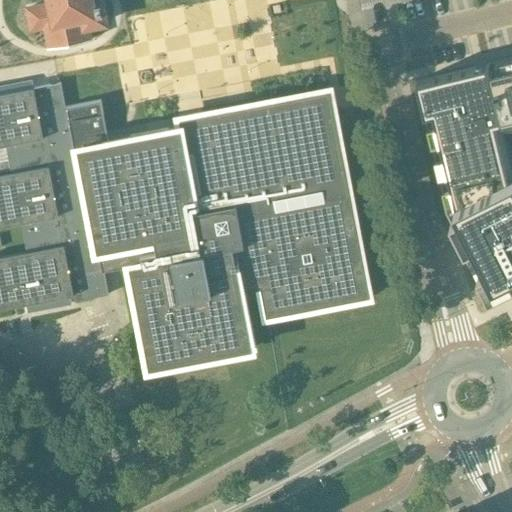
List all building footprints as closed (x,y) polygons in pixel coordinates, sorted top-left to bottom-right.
[(46,0),(47,0),(29,3),(33,26),(47,24),(51,47),(90,39),(87,25),(106,22),(102,0),(93,2),(92,0),(46,0)] [(171,0),(174,19),(242,7),(246,25),(275,20),(271,0),(171,0)] [(511,57),(489,63),(417,81),(448,207),(462,237),(455,241),(487,304),(494,301),(511,291),(511,57)] [(165,130),(109,141),(101,99),(65,106),(61,82),(0,93),(0,144),(8,143),(11,158),(0,159),(0,224),(22,220),(28,251),(0,256),(0,307),(73,293),(74,300),(109,294),(104,271),(130,266),(150,367),(253,347),(242,290),(261,286),(267,315),(370,296),(350,192),(338,195),(322,113),(184,139),(181,127),(165,130)] [(227,453),(243,453),(243,428),(227,428),(227,453)]
